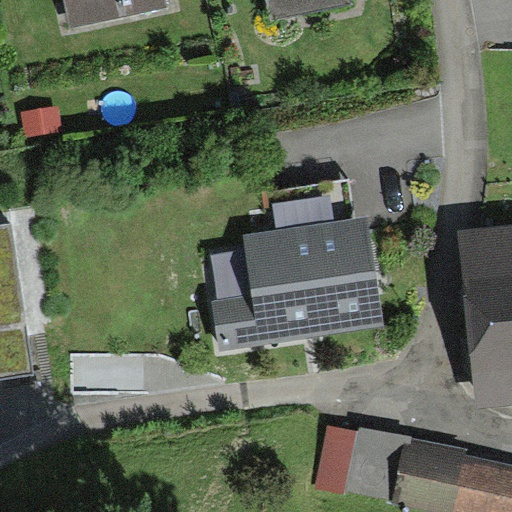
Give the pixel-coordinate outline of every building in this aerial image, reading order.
[(153,0),(65,0),(72,28),(156,9),(153,0)] [(265,0),(272,30),(351,13),(348,0),(265,0)] [(52,115),(29,117),(32,142),(55,140),(52,115)] [(222,350),(371,333),(360,232),(255,244),(262,304),(217,309),(222,350)] [(8,234),(0,235),(0,378),(25,376),(8,234)] [(511,272),(473,276),(485,395),(511,392),(511,272)] [(409,511),(511,511),(511,475),(332,436),(320,493),(409,511)]
